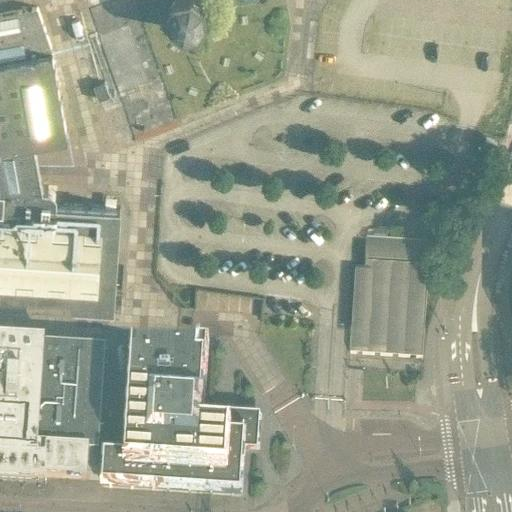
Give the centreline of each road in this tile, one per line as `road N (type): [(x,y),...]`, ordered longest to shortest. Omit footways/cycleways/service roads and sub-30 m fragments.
road 1 (unclassified): [(495,448),(471,308)]
road 2 (unclassified): [(471,308),(458,353),(469,441)]
road 3 (unclassified): [(471,308),(511,194)]
